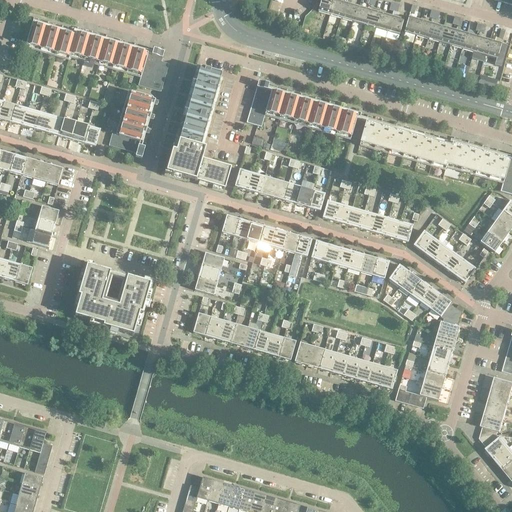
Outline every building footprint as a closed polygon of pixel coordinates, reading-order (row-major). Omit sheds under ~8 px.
[(334,1),(331,0),(321,0),(318,13),(329,16),(334,1)] [(345,4),(334,1),(329,16),(341,19),(345,4)] [(357,7),(345,4),(341,19),(352,23),(357,7)] [(369,11),(357,7),(352,23),(364,26),(369,11)] [(380,14),(369,11),(364,26),(376,29),(380,14)] [(392,17),(380,14),(376,29),(387,33),(392,17)] [(403,21),(392,17),(387,33),(399,36),(403,21)] [(404,33),(415,37),(420,21),(408,18),(404,33)] [(39,20),(34,19),(26,46),(70,59),(70,56),(141,76),(138,86),(161,93),(169,65),(161,63),(164,53),(149,49),(148,52),(138,49),(139,46),(135,45),(134,48),(124,45),(125,42),(120,40),(119,44),(110,41),(111,38),(106,36),(105,40),(96,37),(97,34),(92,32),(91,36),(82,33),(83,30),(78,28),(77,31),(74,31),(73,34),(66,32),(67,28),(62,27),(61,30),(52,28),(53,24),(48,23),(47,26),(38,23),(39,20)] [(432,25),(420,21),(415,37),(427,40),(432,25)] [(443,28),(432,25),(427,40),(439,43),(443,28)] [(455,31),(443,28),(439,43),(450,47),(455,31)] [(466,35),(455,31),(450,47),(462,50),(466,35)] [(478,38),(466,35),(462,50),(474,53),(478,38)] [(490,41),(478,38),(474,53),(485,57),(490,41)] [(501,45),(490,41),(485,57),(496,60),(497,60),(501,45)] [(501,45),(497,60),(496,60),(495,66),(501,67),(507,46),(501,45)] [(384,49),(381,57),(393,60),(395,55),(391,54),(392,51),(384,49)] [(402,56),(400,62),(407,64),(409,57),(402,56)] [(203,149),(221,89),(223,79),(220,79),(221,75),(200,69),(183,126),(180,125),(166,173),(196,182),(196,181),(225,190),(231,168),(202,160),(205,150),(203,149)] [(480,76),(478,85),(487,87),(489,79),(480,76)] [(273,86),(258,82),(255,94),(247,120),(246,124),(261,128),(265,114),(351,138),(358,114),(347,111),(348,108),(343,106),(342,110),(333,107),(334,104),(329,103),(328,106),(319,103),(320,100),(315,99),(314,102),(305,99),(306,96),(301,95),(300,98),(291,95),(292,92),(287,91),(286,94),(277,91),(278,88),(273,86)] [(131,94),(127,108),(119,136),(112,135),(109,146),(136,154),(135,158),(142,159),(146,144),(143,143),(146,134),(149,135),(150,130),(147,129),(150,119),(153,120),(154,116),(151,115),(154,105),(157,106),(158,101),(131,94)] [(15,106),(3,103),(0,113),(0,120),(10,124),(15,106)] [(27,110),(15,106),(10,124),(22,127),(27,110)] [(39,113),(27,110),(22,127),(34,131),(39,113)] [(52,117),(39,113),(34,131),(47,134),(52,117)] [(64,120),(52,117),(47,134),(59,137),(64,120)] [(372,118),(367,117),(360,144),(446,169),(447,166),(503,182),(500,192),(511,195),(511,155),(510,155),(510,158),(500,155),(501,152),(496,151),(495,154),(486,151),(487,148),(482,147),(481,150),(472,147),(473,144),(468,142),(467,146),(458,143),(459,140),(454,138),(453,142),(450,141),(449,144),(442,142),(443,139),(438,137),(437,140),(428,138),(429,134),(424,133),(423,136),(414,134),(415,130),(410,129),(409,132),(400,130),(401,126),(396,125),(395,128),(385,125),(386,122),(381,121),(380,124),(371,121),(372,118)] [(76,124),(64,120),(59,137),(71,141),(76,124)] [(88,127),(76,124),(71,141),(83,144),(88,127)] [(100,131),(88,127),(83,144),(95,148),(100,131)] [(264,141),(254,138),(252,145),(262,148),(264,141)] [(14,156),(2,152),(0,158),(0,170),(9,173),(14,156)] [(26,159),(14,156),(9,173),(21,176),(26,159)] [(38,163),(26,159),(21,176),(33,180),(38,163)] [(50,166),(38,163),(33,180),(45,183),(50,166)] [(63,170),(50,166),(45,183),(58,187),(63,170)] [(252,174),(239,171),(235,188),(247,191),(252,174)] [(264,178),(252,174),(247,191),(259,195),(264,178)] [(276,181),(264,178),(259,195),(271,198),(276,181)] [(288,185),(276,181),(271,198),(283,202),(288,185)] [(301,188),(288,185),(283,202),(296,205),(301,188)] [(313,192),(301,188),(296,205),(308,209),(313,192)] [(325,195),(313,192),(308,209),(320,212),(325,195)] [(495,201),(489,197),(486,201),(492,205),(495,201)] [(492,205),(486,201),(483,205),(489,209),(492,205)] [(339,206),(327,202),(322,219),(334,223),(339,206)] [(511,203),(510,202),(502,213),(511,219),(511,203)] [(352,209),(339,206),(334,223),(347,227),(352,209)] [(59,212),(42,207),(38,220),(55,225),(59,212)] [(364,213),(352,209),(347,227),(359,230),(364,213)] [(376,216),(364,213),(359,230),(371,234),(376,216)] [(511,229),(511,219),(502,213),(495,223),(509,233),(511,229)] [(388,220),(376,216),(371,234),(383,237),(388,220)] [(238,220),(226,217),(221,234),(233,237),(238,220)] [(480,222),(474,218),(471,221),(477,226),(480,222)] [(55,225),(38,220),(35,232),(52,237),(55,225)] [(251,224),(238,220),(233,237),(246,241),(251,224)] [(401,223),(388,220),(383,237),(396,241),(401,223)] [(446,223),(442,220),(438,226),(442,229),(446,223)] [(477,226),(471,221),(468,226),(474,230),(477,226)] [(413,227),(401,223),(396,241),(408,244),(413,227)] [(450,226),(446,223),(442,229),(446,232),(450,226)] [(509,233),(495,223),(487,233),(502,244),(509,233)] [(263,227),(251,224),(246,241),(258,245),(263,227)] [(468,226),(464,232),(469,236),(474,230),(468,226)] [(275,231),(263,227),(258,245),(270,248),(275,231)] [(287,234),(275,231),(270,248),(282,252),(287,234)] [(52,237),(35,232),(31,245),(48,250),(52,237)] [(434,240),(423,233),(413,247),(423,255),(434,240)] [(502,244),(487,233),(480,244),(494,254),(502,244)] [(299,238),(287,234),(282,252),(294,255),(299,238)] [(467,238),(463,235),(458,241),(462,244),(467,238)] [(312,241),(299,238),(294,255),(307,259),(312,241)] [(471,241),(467,238),(462,244),(466,247),(471,241)] [(444,248),(434,240),(423,255),(434,262),(444,248)] [(328,246),(316,242),(311,260),(323,263),(328,246)] [(340,249),(328,246),(323,263),(335,267),(340,249)] [(454,255),(444,248),(434,262),(444,270),(454,255)] [(352,253),(340,249),(335,267),(347,270),(352,253)] [(488,253),(483,250),(479,256),(483,259),(488,253)] [(365,256),(352,253),(347,270),(360,274),(365,256)] [(215,257),(205,255),(201,267),(220,272),(224,260),(215,257)] [(465,263),(454,255),(444,270),(454,277),(465,263)] [(377,260),(365,256),(360,274),(372,277),(377,260)] [(389,264),(377,260),(372,277),(384,281),(389,264)] [(20,266),(8,262),(3,280),(15,283),(20,266)] [(475,270),(465,263),(454,277),(465,285),(475,270)] [(32,269),(20,266),(15,283),(27,287),(32,269)] [(409,274),(399,266),(388,281),(399,288),(409,274)] [(127,278),(126,279),(124,279),(124,277),(113,274),(113,275),(110,275),(110,273),(87,267),(78,297),(80,297),(75,317),(103,326),(103,328),(133,337),(139,314),(142,315),(150,285),(127,278)] [(220,272),(201,267),(198,279),(217,285),(220,272)] [(419,282),(409,274),(399,288),(409,296),(419,282)] [(217,285),(198,279),(194,292),(213,297),(217,285)] [(274,281),(272,288),(283,291),(285,284),(274,281)] [(430,289),(419,282),(409,296),(419,303),(430,289)] [(440,297),(430,289),(419,303),(430,311),(440,297)] [(387,296),(383,301),(387,304),(391,299),(387,296)] [(450,304),(440,297),(430,311),(443,320),(462,314),(450,305),(450,304)] [(395,302),(391,299),(387,304),(391,307),(395,302)] [(408,311),(403,316),(407,319),(412,313),(408,311)] [(416,316),(412,313),(407,319),(412,322),(416,316)] [(457,328),(462,314),(443,320),(442,324),(440,323),(436,335),(456,341),(459,329),(457,328)] [(193,334),(205,338),(210,318),(198,315),(193,334)] [(222,322),(210,318),(205,338),(217,341),(222,322)] [(235,326),(222,322),(217,341),(229,345),(235,326)] [(247,329),(235,326),(229,345),(241,348),(247,329)] [(259,333),(247,329),(241,348),(254,352),(259,333)] [(271,336),(259,333),(254,352),(266,355),(271,336)] [(456,341),(436,335),(432,349),(452,354),(456,341)] [(284,340),(271,336),(266,355),(278,359),(284,340)] [(511,338),(502,373),(511,375),(511,338)] [(296,343),(284,340),(278,359),(290,362),(296,343)] [(312,348),(300,344),(294,363),(306,367),(312,348)] [(324,351),(312,348),(306,367),(318,370),(324,351)] [(452,354),(432,349),(430,359),(449,365),(452,354)] [(336,355),(324,351),(318,370),(331,374),(336,355)] [(348,358),(336,355),(331,374),(343,377),(348,358)] [(361,362),(348,358),(343,377),(355,381),(361,362)] [(449,365),(430,359),(426,372),(445,378),(449,365)] [(373,365),(361,362),(355,381),(367,384),(373,365)] [(385,369),(373,365),(367,384),(379,388),(385,369)] [(397,372),(385,369),(379,388),(392,391),(397,372)] [(411,373),(404,371),(402,378),(409,380),(411,373)] [(445,378),(426,372),(422,384),(442,390),(445,378)] [(511,390),(511,383),(495,379),(491,391),(510,397),(511,390)] [(442,390),(422,384),(419,396),(421,397),(426,399),(438,402),(442,390)] [(404,392),(398,391),(395,402),(400,403),(404,392)] [(510,397),(491,391),(488,404),(507,409),(510,397)] [(409,394),(405,393),(404,392),(400,403),(406,405),(409,394)] [(415,395),(409,394),(406,405),(412,407),(415,395)] [(421,397),(419,396),(415,395),(412,407),(417,408),(421,397)] [(426,399),(421,397),(417,408),(423,410),(426,399)] [(507,409),(488,404),(484,416),(503,421),(507,409)] [(503,421),(484,416),(481,428),(482,429),(479,440),(497,437),(498,433),(500,434),(503,421)] [(10,424),(4,422),(0,435),(0,442),(9,445),(14,426),(10,425),(10,424)] [(18,427),(14,426),(9,445),(19,448),(25,428),(18,426),(18,427)] [(31,430),(25,428),(19,448),(29,451),(35,432),(31,431),(31,430)] [(39,433),(35,432),(29,451),(40,454),(41,452),(42,448),(43,444),(46,434),(39,432),(39,433)] [(499,439),(497,437),(479,440),(487,449),(486,451),(494,460),(509,448),(501,438),(499,439)] [(511,461),(511,451),(509,448),(494,460),(502,470),(511,461)] [(511,478),(511,461),(502,470),(510,480),(511,478)] [(43,480),(25,474),(22,485),(39,490),(40,486),(41,486),(43,480)] [(209,481),(202,479),(199,489),(198,493),(197,497),(196,499),(207,502),(213,483),(209,482),(209,481)] [(217,484),(213,483),(207,502),(218,505),(223,485),(217,483),(217,484)] [(39,490),(22,485),(19,496),(37,501),(39,495),(38,494),(39,490)] [(230,487),(223,485),(218,505),(228,508),(234,489),(230,488),(230,487)] [(237,490),(234,489),(228,508),(238,511),(244,491),(238,489),(237,490)] [(251,493),(244,491),(238,511),(241,511),(249,511),(254,495),(250,494),(251,493)] [(258,496),(254,495),(249,511),(260,511),(265,497),(259,495),(258,496)] [(37,501),(19,496),(16,506),(33,511),(34,507),(35,507),(37,501)] [(272,499),(265,497),(260,511),(272,511),(275,501),(271,500),(272,499)] [(279,502),(275,501),(272,511),(283,511),(286,503),(280,501),(279,502)] [(292,505),(286,503),(283,511),(294,511),(296,507),(292,506),(292,505)]
